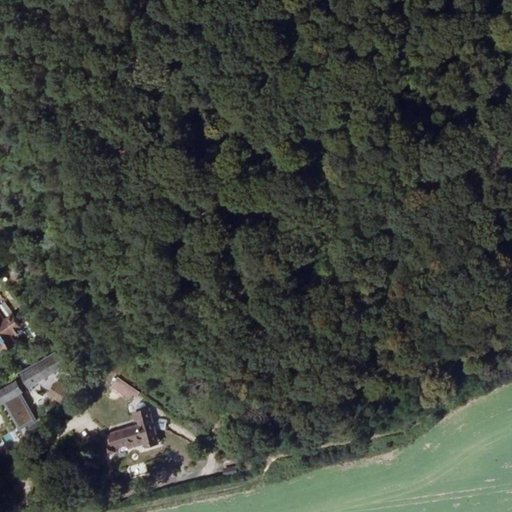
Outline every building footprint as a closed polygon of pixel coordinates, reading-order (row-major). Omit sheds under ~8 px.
[(0,312),(0,346),(3,352),(17,343),(11,336),(22,329),(13,315),(5,320),(0,312)] [(21,444),(47,430),(22,385),(27,382),(29,387),(68,364),(62,352),(56,355),(55,352),(21,372),(25,378),(19,381),(19,380),(0,390),(0,410),(10,433),(14,431),(21,444)] [(68,391),(57,384),(50,394),(61,402),(68,391)] [(106,435),(107,440),(105,441),(109,454),(117,451),(116,448),(128,444),(129,448),(146,443),(147,446),(160,442),(156,429),(160,428),(164,428),(166,421),(160,420),(154,421),(149,408),(148,408),(147,406),(146,404),(145,403),(143,403),(141,403),(139,403),(138,404),(137,406),(137,407),(137,409),(138,411),(136,412),(140,424),(106,435)] [(146,464),(130,469),(132,477),(149,472),(146,464)]
